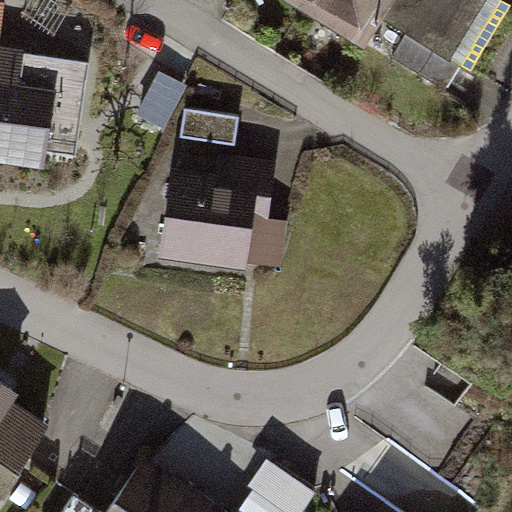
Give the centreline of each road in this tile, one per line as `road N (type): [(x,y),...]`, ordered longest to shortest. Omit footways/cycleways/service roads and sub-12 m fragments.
road 1 (residential): [(0,297),(181,384),(288,395),(366,351),(465,193)]
road 2 (residential): [(465,193),(152,0)]
